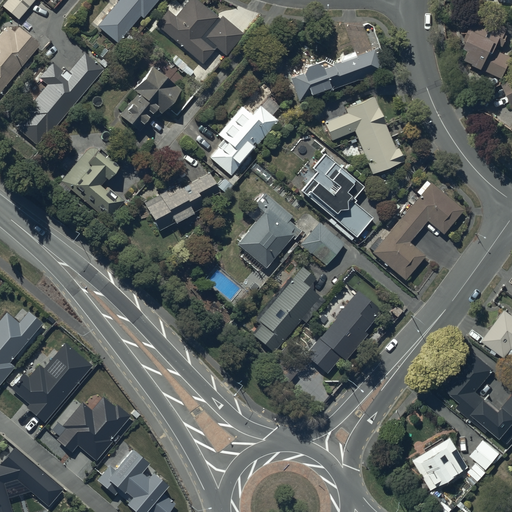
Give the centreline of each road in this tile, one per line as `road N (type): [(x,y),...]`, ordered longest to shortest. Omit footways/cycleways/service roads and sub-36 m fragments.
road 1 (secondary): [(223,503),(144,370),(21,230)]
road 2 (secondary): [(21,230),(110,289),(231,417),(274,444)]
road 3 (tertiary): [(511,198),(473,167),(446,130),(426,87),(412,0)]
road 4 (tertiary): [(434,322),(341,478)]
road 5 (tertiary): [(302,446),(434,322)]
road 6 (residential): [(107,511),(0,423)]
road 7 (tertiary): [(434,322),(511,219)]
